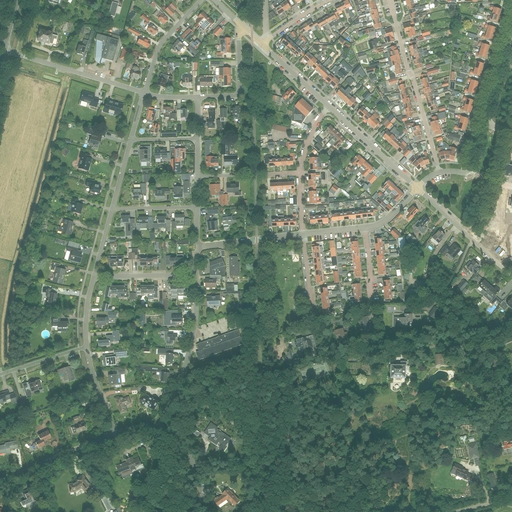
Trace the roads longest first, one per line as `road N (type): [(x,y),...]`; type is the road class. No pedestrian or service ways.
road 1 (residential): [(439,172),(390,0)]
road 2 (residential): [(157,426),(184,372),(196,274)]
road 3 (residential): [(3,51),(144,92)]
road 4 (residential): [(0,480),(114,434)]
